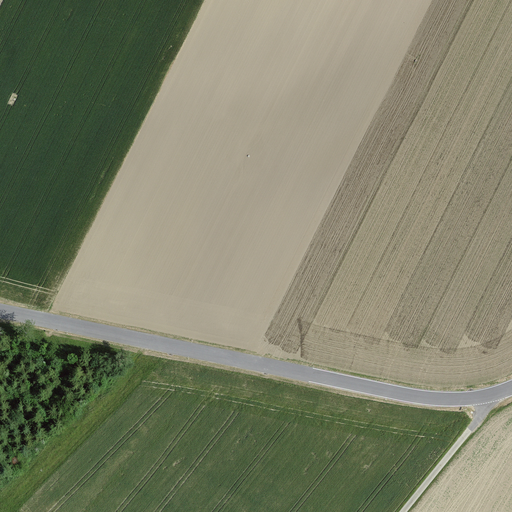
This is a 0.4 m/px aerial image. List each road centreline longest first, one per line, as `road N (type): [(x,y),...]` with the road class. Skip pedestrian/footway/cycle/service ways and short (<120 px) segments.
road 1 (tertiary): [(0,312),(429,399),(511,390)]
road 2 (track): [(404,511),(498,395)]
